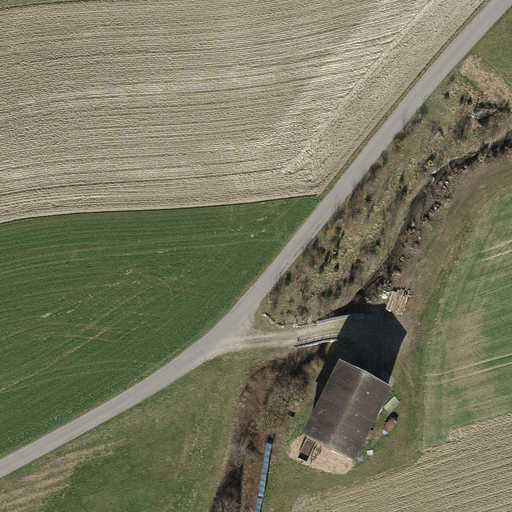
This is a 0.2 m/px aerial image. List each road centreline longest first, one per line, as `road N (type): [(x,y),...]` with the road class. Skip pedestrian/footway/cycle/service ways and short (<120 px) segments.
road 1 (unclassified): [(0,468),(146,389),(223,334),(506,0)]
road 2 (track): [(223,334),(250,340),(350,329),(369,340),(376,356),(364,380)]
